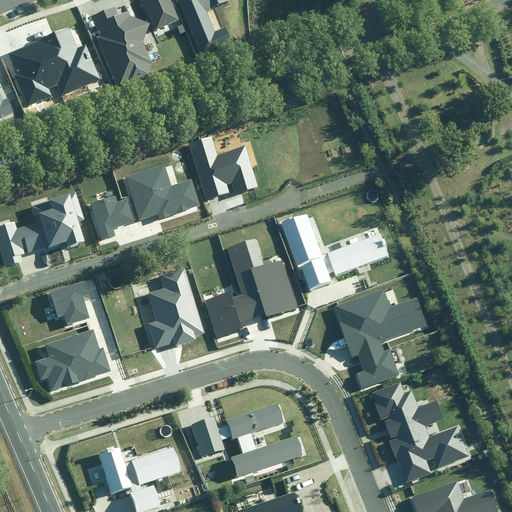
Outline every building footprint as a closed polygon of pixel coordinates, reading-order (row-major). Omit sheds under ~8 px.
[(143,0),(157,29),(178,20),(169,0),(143,0)] [(176,0),(202,58),(230,46),(223,31),(216,34),(206,11),(229,2),(228,0),(176,0)] [(98,38),(117,87),(151,73),(147,64),(151,62),(142,40),(149,24),(131,17),(127,12),(117,16),(114,10),(94,17),(102,37),(98,38)] [(13,76),(26,106),(52,95),(49,89),(58,85),(61,94),(98,79),(85,47),(76,51),(68,32),(12,55),(19,73),(13,76)] [(0,120),(15,114),(8,99),(3,101),(0,95),(0,120)] [(328,108),(328,110),(330,111),(331,112),(333,112),(335,112),(337,111),(338,109),(339,108),(339,106),(338,104),(337,103),(336,101),(334,101),(332,101),(330,102),(329,103),(328,104),(327,106),(328,108)] [(306,115),(307,117),(308,118),(310,119),(311,119),(313,118),(315,118),(316,116),(317,114),(317,113),(316,111),(315,109),(314,108),(312,108),(310,108),(308,108),(307,109),(306,111),(305,113),(306,115)] [(293,120),(293,121),(295,123),(296,124),(298,124),(300,123),(302,122),(303,121),(304,119),(304,118),(303,116),(302,114),(301,113),(299,112),(297,113),(295,113),(294,114),(293,116),(292,118),(293,120)] [(333,120),(333,122),(335,123),(336,124),(338,124),(340,124),(342,123),(343,121),(344,120),(344,118),(343,116),(342,114),(341,113),(339,113),(337,113),(335,113),(334,115),(333,116),(332,118),(333,120)] [(311,129),(311,131),(313,132),(314,133),(316,133),(318,133),(320,132),(321,131),(322,129),(322,127),(321,125),(320,124),(319,123),(317,122),(315,122),(313,123),(312,124),(311,126),(310,127),(311,129)] [(338,132),(339,134),(340,135),(342,136),(344,136),(345,135),(347,135),(348,133),(349,131),(349,130),(349,128),(347,126),(346,125),(344,125),(342,125),(340,125),(339,126),(338,128),(338,130),(338,132)] [(296,133),(297,135),(298,136),(300,137),(302,137),(303,137),(305,136),(306,135),(307,133),(307,131),(307,129),(306,128),(304,127),(302,126),(300,126),(299,127),(297,128),(296,130),(296,132),(296,133)] [(188,145),(204,201),(230,193),(227,185),(231,184),(234,193),(256,186),(245,147),(217,155),(212,137),(188,145)] [(318,145),(319,146),(320,147),(321,148),(323,148),(324,148),(325,147),(326,146),(327,145),(327,143),(326,142),(326,141),(324,140),(323,139),(322,139),(320,140),(319,141),(318,142),(318,144),(318,145)] [(302,148),(303,150),(304,151),(306,152),(308,152),(309,152),(311,151),(312,149),(313,148),(313,146),(313,144),(312,143),(310,141),(308,141),(306,141),(305,142),(303,143),(302,144),(302,146),(302,148)] [(345,144),(327,151),(331,160),(348,152),(345,144)] [(126,175),(139,220),(157,215),(158,220),(201,207),(193,180),(171,186),(165,164),(126,175)] [(0,227),(0,248),(5,266),(24,260),(22,254),(65,240),(67,245),(84,240),(79,223),(85,221),(75,192),(32,206),(38,223),(16,229),(14,223),(0,227)] [(88,204),(100,240),(114,236),(111,228),(133,221),(126,199),(118,202),(116,195),(88,204)] [(300,266),(308,288),(329,281),(327,273),(334,270),(335,274),(387,256),(379,235),(323,254),(308,211),(280,220),(297,267),(300,266)] [(207,301),(218,335),(241,327),(240,323),(264,316),(265,318),(298,308),(282,259),(265,264),(257,239),(228,248),(243,295),(233,299),(231,293),(207,301)] [(149,324),(156,348),(174,342),(175,345),(193,340),(192,336),(203,333),(184,269),(160,276),(163,288),(148,292),(156,322),(149,324)] [(50,293),(58,316),(65,314),(68,324),(90,317),(84,297),(90,295),(86,282),(50,293)] [(356,374),(362,389),(398,375),(389,351),(384,352),(380,342),(429,324),(419,296),(389,307),(383,290),(334,308),(352,358),(360,355),(366,370),(356,374)] [(36,363),(42,380),(47,379),(50,390),(110,372),(103,347),(98,348),(93,331),(47,345),(51,358),(36,363)] [(391,441),(406,482),(430,474),(425,461),(433,458),(437,471),(472,458),(459,423),(430,434),(428,428),(448,420),(439,397),(420,404),(414,388),(405,392),(401,381),(371,392),(381,419),(385,418),(393,440),(391,441)] [(190,424),(201,457),(224,449),(221,440),(233,436),(234,439),(239,437),(245,454),(232,458),(238,476),(303,455),(296,435),(257,447),(253,434),(286,423),(279,401),(225,418),(227,424),(218,427),(215,416),(190,424)] [(129,493),(135,511),(142,511),(161,506),(154,486),(141,490),(140,485),(178,473),(171,449),(123,464),(118,447),(98,453),(111,494),(131,487),(132,492),(129,493)] [(498,511),(490,489),(463,498),(457,482),(413,497),(418,511),(498,511)] [(301,511),(294,492),(233,511),(301,511)]
